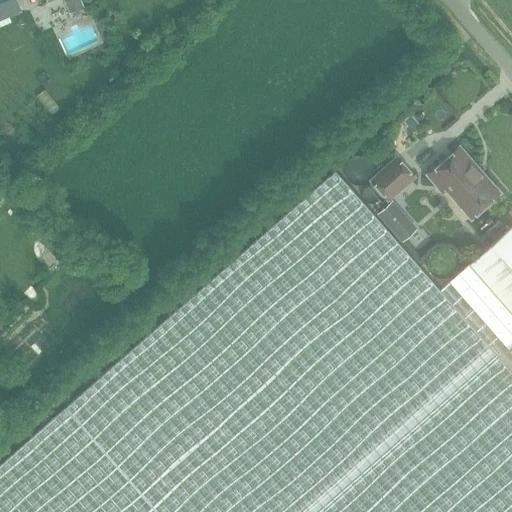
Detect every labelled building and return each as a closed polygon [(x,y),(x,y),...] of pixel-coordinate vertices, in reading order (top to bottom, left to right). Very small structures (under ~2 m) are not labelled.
[(0,0),(0,19),(20,11),(15,0),(0,0)] [(64,0),(73,19),(86,13),(79,0),(64,0)] [(40,34),(54,27),(44,4),(29,11),(40,34)] [(471,217),(496,195),(469,164),(472,162),(460,147),(428,175),(438,186),(440,183),(471,217)] [(398,157),(370,182),(387,201),(415,176),(398,157)] [(511,511),(511,225),(505,231),(493,242),(439,289),(335,170),(0,463),(0,511),(511,511)] [(493,242),(505,231),(497,222),(485,233),(493,242)]
